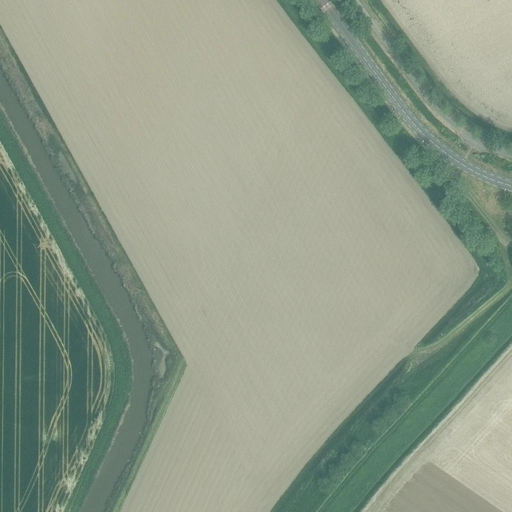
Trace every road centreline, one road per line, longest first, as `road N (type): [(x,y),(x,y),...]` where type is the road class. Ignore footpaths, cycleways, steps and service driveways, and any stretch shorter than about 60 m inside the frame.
road 1 (track): [(499,234),(507,293),(324,511)]
road 2 (secondary): [(511,186),(436,146),(322,0)]
road 3 (track): [(383,143),(397,139),(413,151),(482,229),(499,234)]
road 4 (track): [(507,278),(425,358),(415,353)]
